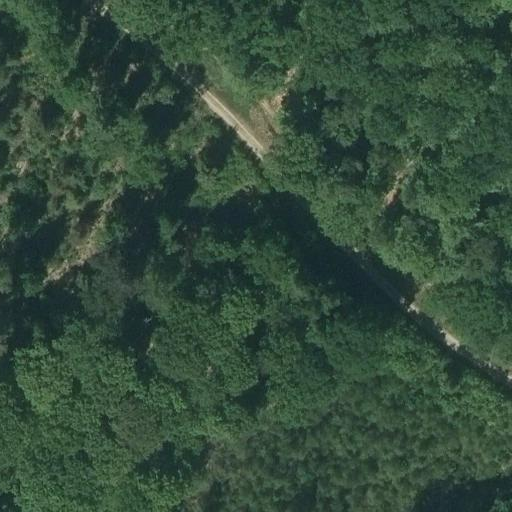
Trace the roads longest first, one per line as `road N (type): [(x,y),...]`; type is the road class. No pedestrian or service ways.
road 1 (track): [(87,0),(189,74),(333,238),(469,357),(511,384)]
road 2 (unknown): [(511,350),(379,245),(237,70),(132,0)]
